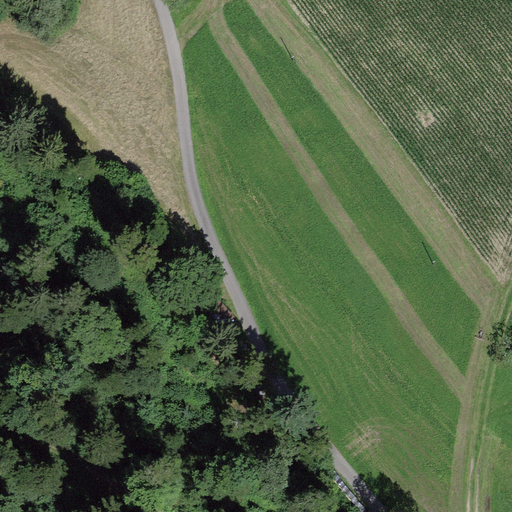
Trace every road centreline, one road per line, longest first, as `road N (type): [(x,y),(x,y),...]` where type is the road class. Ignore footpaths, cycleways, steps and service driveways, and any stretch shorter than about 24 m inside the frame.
road 1 (residential): [(154,0),(172,70),(182,185),(206,248),(313,451),(372,511)]
road 2 (track): [(0,399),(196,511)]
